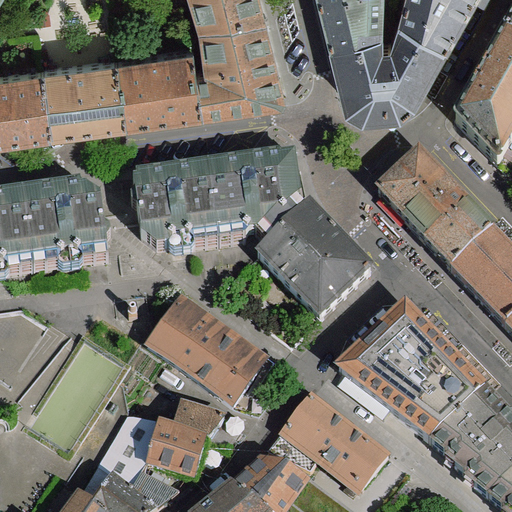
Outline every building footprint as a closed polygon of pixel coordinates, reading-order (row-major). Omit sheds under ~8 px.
[(194,0),(202,25),(265,16),(260,0),(194,0)] [(323,0),(334,42),(382,30),(382,0),(323,0)] [(469,0),(405,0),(401,19),(445,43),(469,0)] [(202,110),(283,99),(285,95),(265,16),(202,25),(209,70),(196,71),(202,110)] [(445,43),(401,19),(393,44),(382,45),(382,30),(334,42),(349,103),(366,112),(402,109),(414,98),(445,43)] [(511,147),(511,42),(504,38),(456,124),(499,170),(501,167),(511,147)] [(202,110),(196,71),(193,51),(118,61),(126,121),(202,110)] [(126,121),(118,61),(43,72),(53,131),(126,121)] [(0,137),(53,131),(43,72),(0,77),(0,137)] [(511,167),(511,147),(501,167),(508,175),(511,167)] [(282,159),(209,169),(221,249),(247,245),(246,243),(250,239),(256,238),(269,252),(307,215),(298,205),(301,203),(296,160),(282,162),(282,159)] [(453,274),(493,236),(420,159),(379,197),(453,274)] [(172,257),(176,261),(193,258),(196,253),(221,249),(209,169),(136,179),(137,184),(134,184),(136,198),(132,203),(133,210),(138,215),(142,242),(159,253),(171,252),(172,257)] [(49,191),(24,195),(34,276),(109,264),(101,203),(86,191),(83,191),(82,187),(49,191)] [(0,280),(34,276),(24,195),(0,198),(0,280)] [(310,212),(307,215),(269,252),(260,260),(321,325),(372,276),(310,212)] [(506,331),(511,325),(511,256),(493,236),(453,274),(506,331)] [(165,326),(149,350),(234,411),(263,371),(261,369),(266,362),(185,304),(180,310),(178,309),(165,326)] [(138,321),(137,312),(129,313),(130,322),(138,321)] [(486,396),(407,312),(340,375),(343,377),(337,385),(383,421),(389,413),(433,447),(486,396)] [(511,480),(511,423),(486,396),(433,447),(455,464),(456,470),(474,485),(475,490),(490,501),(511,480)] [(313,401),(287,434),(363,495),(390,461),(313,401)] [(133,423),(158,429),(162,408),(139,403),(133,423)] [(182,410),(175,434),(188,438),(210,445),(225,423),(182,410)] [(115,482),(152,511),(162,511),(180,498),(145,479),(148,470),(160,429),(158,429),(133,423),(129,421),(99,471),(115,482)] [(160,429),(148,470),(196,484),(206,450),(187,444),(188,438),(175,434),(160,429)] [(206,450),(210,445),(188,438),(187,444),(206,450)] [(270,456),(295,469),(312,477),(319,466),(283,439),(270,456)] [(287,472),(291,476),(293,472),(295,469),(270,456),(264,466),(287,472)] [(264,466),(234,493),(259,511),(291,511),(308,488),(295,479),(291,476),(287,472),(264,466)] [(99,471),(80,501),(93,511),(115,482),(99,471)] [(511,511),(511,480),(490,501),(503,511),(511,511)] [(152,511),(115,482),(93,511),(95,511),(152,511)] [(396,511),(412,491),(405,486),(388,509),(393,511),(396,511)] [(342,511),(309,487),(308,488),(291,511),(342,511)] [(209,511),(259,511),(234,493),(209,511)] [(95,511),(93,511),(80,501),(79,500),(70,511),(95,511)]
